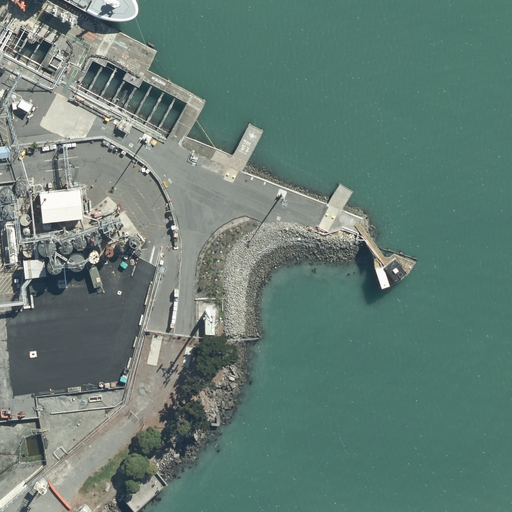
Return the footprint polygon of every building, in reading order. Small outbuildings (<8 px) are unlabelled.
[(17,105),(29,112),(32,106),(20,100),(17,105)] [(11,145),(0,146),(0,153),(1,158),(13,156),(11,145)] [(16,186),(16,187),(16,188),(16,189),(16,190),(17,190),(17,191),(18,192),(19,193),(20,193),(21,193),(22,193),(23,193),(24,193),(25,193),(25,192),(26,192),(26,191),(27,191),(27,190),(28,190),(28,189),(28,188),(28,187),(28,186),(28,185),(27,185),(27,184),(26,184),(26,183),(25,183),(25,182),(24,182),(23,182),(22,182),(21,182),(20,182),(19,182),(19,183),(18,183),(17,184),(17,185),(16,185),(16,186)] [(6,201),(7,201),(8,201),(9,201),(10,201),(11,200),(12,200),(12,199),(13,199),(13,198),(14,198),(14,197),(14,196),(14,195),(14,194),(14,193),(14,192),(14,191),(13,191),(13,190),(12,189),(11,189),(11,188),(10,188),(9,188),(8,188),(7,188),(6,188),(5,188),(4,189),(3,189),(3,190),(2,190),(2,191),(1,192),(1,193),(1,194),(1,195),(1,196),(1,197),(2,198),(2,199),(3,199),(3,200),(4,200),(5,201),(6,201)] [(81,190),(41,194),(43,222),(84,218),(81,190)] [(8,218),(9,218),(10,218),(11,218),(12,218),(13,217),(14,217),(14,216),(15,216),(15,215),(16,215),(16,214),(17,213),(17,212),(17,211),(17,210),(17,209),(16,208),(16,207),(15,207),(15,206),(14,206),(14,205),(13,205),(12,205),(12,204),(11,204),(10,204),(9,204),(8,205),(7,205),(6,205),(6,206),(5,206),(5,207),(4,207),(4,208),(4,209),(3,210),(3,211),(3,212),(3,213),(4,213),(4,214),(4,215),(5,215),(5,216),(6,216),(6,217),(7,217),(8,218)] [(20,247),(17,247),(15,228),(14,228),(14,225),(6,225),(8,246),(5,246),(6,251),(8,250),(10,264),(18,263),(18,254),(21,254),(20,247)] [(88,235),(88,237),(88,238),(88,239),(88,240),(88,241),(89,241),(89,242),(90,243),(91,243),(91,244),(92,244),(93,245),(94,245),(95,245),(96,245),(97,245),(98,245),(98,244),(99,244),(100,243),(101,243),(101,242),(101,241),(102,241),(102,240),(102,239),(103,238),(103,237),(102,236),(102,235),(102,234),(101,234),(101,233),(100,232),(99,231),(98,231),(97,231),(97,230),(96,230),(95,230),(94,230),(93,231),(92,231),(91,231),(91,232),(90,232),(90,233),(89,233),(89,234),(88,235)] [(74,244),(74,245),(75,246),(75,247),(76,247),(76,248),(77,248),(78,249),(79,249),(80,249),(81,249),(82,249),(83,249),(84,249),(85,248),(85,247),(86,247),(87,246),(87,245),(87,244),(87,243),(87,242),(87,241),(87,240),(87,239),(86,239),(86,238),(85,238),(85,237),(84,237),(83,237),(83,236),(82,236),(81,236),(80,236),(79,236),(78,236),(78,237),(77,237),(76,238),(75,239),(75,240),(74,241),(74,242),(74,243),(74,244)] [(39,246),(39,248),(39,249),(39,250),(39,251),(40,252),(40,253),(41,254),(42,254),(42,255),(43,255),(44,256),(45,256),(46,256),(47,257),(48,257),(49,257),(50,256),(51,256),(52,256),(53,255),(54,254),(55,254),(55,253),(56,252),(56,251),(57,250),(57,249),(57,248),(57,247),(57,246),(57,245),(56,244),(56,243),(56,242),(55,242),(55,241),(54,241),(53,240),(52,239),(51,239),(50,238),(49,238),(48,238),(47,238),(46,238),(45,239),(44,239),(43,240),(42,240),(42,241),(41,241),(41,242),(40,242),(40,243),(39,244),(39,245),(39,246)] [(60,246),(60,247),(60,248),(60,249),(61,250),(61,251),(62,251),(63,252),(64,253),(65,253),(66,253),(67,253),(68,253),(69,253),(70,253),(70,252),(71,252),(71,251),(72,251),(72,250),(73,250),(73,249),(73,248),(73,247),(73,246),(73,245),(73,244),(72,243),(72,242),(71,242),(71,241),(70,241),(69,241),(69,240),(68,240),(67,240),(66,240),(65,240),(64,240),(64,241),(63,241),(62,242),(61,243),(61,244),(60,244),(60,245),(60,246)] [(69,261),(69,263),(69,264),(69,265),(70,266),(70,267),(71,268),(72,269),(73,269),(74,270),(75,270),(76,270),(77,270),(77,271),(78,270),(79,270),(80,270),(81,270),(82,269),(83,269),(83,268),(84,268),(84,267),(85,266),(85,265),(85,264),(86,264),(86,263),(86,262),(86,261),(85,260),(85,259),(85,258),(84,257),(83,256),(82,255),(81,255),(81,254),(80,254),(79,254),(78,254),(77,254),(76,254),(75,254),(74,254),(73,255),(72,255),(72,256),(71,256),(71,257),(70,257),(70,258),(69,259),(69,260),(69,261)] [(45,258),(24,260),(25,278),(47,276),(45,258)] [(394,258),(382,267),(394,281),(406,272),(394,258)] [(48,267),(48,268),(49,269),(49,270),(50,271),(51,272),(52,273),(53,273),(54,273),(55,273),(56,273),(57,273),(58,273),(59,273),(60,272),(61,271),(61,270),(62,270),(62,269),(62,268),(63,268),(63,267),(63,266),(63,265),(63,264),(62,264),(62,263),(61,262),(61,261),(60,261),(60,260),(59,260),(58,259),(57,259),(56,259),(55,259),(54,259),(53,259),(52,260),(51,260),(51,261),(50,261),(49,262),(49,263),(49,264),(48,264),(48,265),(48,266),(48,267)] [(45,283),(30,284),(31,294),(46,293),(45,283)] [(76,307),(76,306),(77,303),(77,301),(77,299),(77,297),(76,295),(75,293),(74,291),(73,290),(71,288),(69,287),(67,286),(65,286),(63,285),(61,285),(59,285),(57,286),(55,286),(53,288),(52,289),(50,290),(49,292),(48,294),(47,296),(46,298),(46,300),(46,302),(46,304),(47,306),(48,308),(49,310),(50,311),(52,313),(54,314),(56,315),(58,316),(60,316),(62,316),(64,316),(66,315),(68,315),(70,314),(72,312),(73,311),(75,309),(76,307)] [(29,310),(21,309),(17,350),(25,351),(29,310)] [(215,317),(205,317),(205,333),(215,333),(215,317)] [(65,359),(66,357),(66,354),(66,352),(66,350),(65,348),(64,346),(63,344),(61,342),(60,340),(58,339),(56,338),(54,338),(52,337),(49,337),(47,337),(45,338),(43,339),(41,340),(39,341),(38,342),(36,344),(35,346),(34,348),(34,351),(33,353),(33,355),(34,357),(34,359),(35,361),(37,363),(38,365),(40,366),(42,368),(44,369),(46,369),(48,370),(50,370),(52,370),(55,369),(57,368),(59,367),(60,366),(62,364),(64,363),(65,361),(65,359)] [(124,370),(118,367),(111,370),(109,376),(111,382),(117,385),(123,382),(126,376),(124,370)] [(33,403),(34,401),(34,398),(34,396),(33,394),(33,391),(32,389),(30,387),(29,385),(27,384),(25,383),(23,382),(21,381),(19,380),(16,380),(14,381),(12,381),(10,382),(8,383),(6,384),(4,386),(2,388),(1,390),(1,392),(0,393),(0,400),(0,401),(1,404),(2,406),(3,408),(5,409),(6,411),(8,412),(10,413),(12,414),(15,414),(17,415),(19,414),(22,414),(24,413),(26,412),(28,410),(29,409),(31,407),(32,405),(33,403)]
